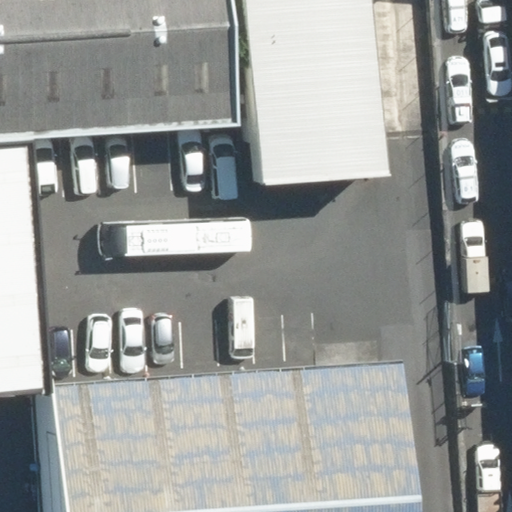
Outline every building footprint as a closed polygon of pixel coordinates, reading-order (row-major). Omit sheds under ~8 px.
[(0,0),(0,137),(9,137),(203,120),(194,0),(0,0)] [(194,0),(203,120),(209,200),(360,190),(346,0),(194,0)] [(511,0),(496,0),(511,263),(511,0)] [(9,137),(0,137),(0,375),(24,374),(9,137)] [(327,511),(317,375),(0,398),(0,511),(327,511)]
